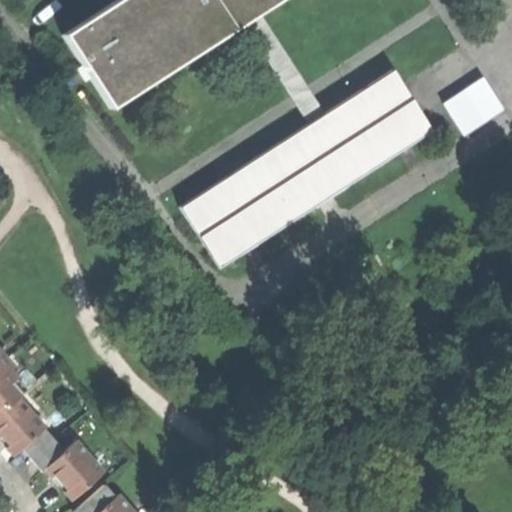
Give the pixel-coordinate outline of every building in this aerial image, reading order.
[(117,0),(64,35),(111,108),(245,21),(259,12),(277,0),(117,0)] [(245,21),(308,122),(323,113),(259,12),(245,21)] [(308,122),(180,205),(219,266),(430,129),(391,69),(323,113),(308,122)] [(0,376),(7,371),(11,368),(0,354),(0,376)] [(7,371),(0,376),(0,436),(1,437),(8,445),(5,448),(13,456),(21,449),(43,429),(44,428),(30,411),(26,415),(13,400),(17,397),(24,390),(23,389),(19,393),(10,383),(14,379),(7,371)] [(23,389),(14,379),(10,383),(19,393),(23,389)] [(30,411),(17,397),(13,400),(26,415),(30,411)] [(21,449),(30,459),(52,440),(43,429),(21,449)] [(63,452),(52,440),(30,459),(42,471),(43,470),(63,452)] [(63,452),(43,470),(50,477),(53,475),(60,483),(66,489),(63,492),(71,500),(102,472),(102,471),(98,475),(85,461),(89,457),(75,441),(63,452)] [(102,471),(89,457),(85,461),(98,475),(102,471)] [(50,477),(63,492),(66,489),(60,483),(53,475),(50,477)] [(97,511),(114,497),(103,485),(72,511),(97,511)] [(117,494),(114,497),(97,511),(130,511),(132,511),(117,494)]
